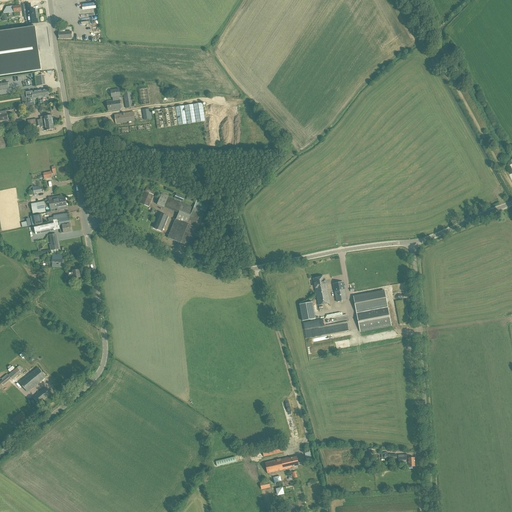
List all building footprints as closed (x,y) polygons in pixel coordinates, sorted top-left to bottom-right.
[(30,4),(23,5),(25,18),(26,18),(27,24),(38,23),(37,19),(36,19),(35,9),(31,9),(30,4)] [(6,7),(3,14),(14,12),(14,13),(21,11),(20,5),(13,6),(6,7)] [(0,76),(38,71),(40,71),(42,70),(35,26),(0,31),(0,76)] [(59,39),(72,38),(72,32),(65,32),(65,29),(59,29),(59,39)] [(43,75),(35,76),(37,86),(45,85),(43,75)] [(148,88),(138,89),(141,105),(150,104),(148,88)] [(37,91),(38,98),(41,97),(42,98),(47,97),(47,96),(49,96),(47,89),(37,91)] [(113,97),(113,101),(116,100),(117,102),(118,102),(118,101),(120,101),(120,100),(119,100),(119,96),(120,96),(119,89),(110,90),(112,97),(113,97)] [(22,93),(21,93),(22,99),(23,104),(28,103),(34,102),(33,99),(38,98),(37,91),(26,93),(22,93)] [(134,107),(132,98),(132,91),(124,93),(126,108),(134,107)] [(108,111),(114,110),(121,109),(120,101),(118,101),(118,102),(117,102),(116,100),(113,101),(107,102),(108,111)] [(203,103),(176,107),(179,126),(206,121),(203,103)] [(154,110),(154,112),(157,129),(179,126),(176,107),(154,110)] [(142,110),(143,112),(144,120),(152,119),(150,109),(142,110)] [(133,112),(131,112),(115,115),(116,124),(135,121),(133,112)] [(41,120),(36,121),(36,124),(53,121),(52,115),(40,117),(41,120)] [(45,126),(46,130),(54,129),(53,121),(36,124),(37,127),(40,126),(41,127),(45,126)] [(119,135),(131,133),(131,132),(151,130),(150,124),(118,128),(119,135)] [(147,186),(145,192),(140,204),(149,207),(154,195),(153,195),(155,190),(147,186)] [(176,219),(175,219),(167,238),(190,247),(205,212),(208,205),(204,203),(197,200),(194,208),(168,197),(168,196),(162,193),(157,205),(164,208),(164,207),(179,213),(176,219)] [(185,197),(176,194),(174,199),(183,202),(185,197)] [(50,210),(58,208),(57,204),(60,203),(60,204),(63,203),(62,198),(62,196),(52,197),(52,198),(50,198),(48,198),(50,210)] [(65,197),(62,198),(63,203),(60,204),(60,203),(57,204),(58,208),(58,210),(60,210),(61,210),(63,210),(67,209),(65,197)] [(44,202),(31,204),(33,211),(45,209),(44,202)] [(162,231),(168,217),(159,213),(153,228),(155,228),(155,229),(157,230),(157,229),(162,231)] [(35,226),(43,224),(41,214),(33,216),(35,226)] [(57,216),(54,216),(54,217),(54,220),(58,219),(59,225),(70,223),(69,217),(68,217),(67,214),(59,215),(57,216)] [(54,220),(53,220),(54,222),(55,230),(60,229),(61,233),(64,233),(72,232),(70,223),(59,225),(58,219),(54,220)] [(35,226),(34,226),(35,229),(36,235),(55,230),(54,222),(49,223),(43,224),(35,226)] [(56,234),(50,235),(52,245),(50,245),(51,251),(51,250),(52,254),(59,252),(58,249),(59,249),(56,234)] [(62,254),(52,254),(52,255),(52,262),(52,263),(56,263),(62,262),(62,259),(62,254)] [(79,270),(72,271),(72,273),(68,273),(68,274),(68,276),(67,276),(67,278),(67,279),(68,280),(69,280),(69,279),(73,278),(73,279),(81,278),(81,274),(80,274),(79,270)] [(315,279),(316,283),(315,284),(316,288),(315,288),(318,305),(330,303),(327,287),(326,287),(325,284),(326,284),(325,280),(324,277),(315,279)] [(343,282),(333,284),(337,302),(346,300),(343,282)] [(391,326),(387,305),(384,290),(354,296),(356,311),(360,332),(391,326)] [(312,302),(300,305),(303,321),(315,319),(312,302)] [(0,382),(3,385),(11,379),(12,380),(21,373),(21,372),(23,370),(20,366),(17,368),(8,375),(7,374),(5,376),(6,377),(0,382)] [(28,392),(46,377),(38,367),(20,383),(28,392)] [(38,405),(51,394),(45,387),(32,398),(38,405)] [(22,412),(20,413),(12,419),(17,425),(27,418),(22,412)] [(282,445),(262,450),(264,457),(283,453),(282,445)] [(398,458),(398,463),(407,462),(408,462),(408,469),(412,468),(412,467),(415,467),(415,458),(406,458),(406,457),(404,457),(404,455),(398,455),(398,458)] [(288,458),(265,463),(267,473),(291,468),(291,467),(299,466),(297,456),(288,458)] [(216,461),(217,466),(236,462),(235,457),(216,461)] [(261,483),(260,483),(261,490),(270,488),(269,481),(264,482),(264,481),(261,481),(261,483)]
